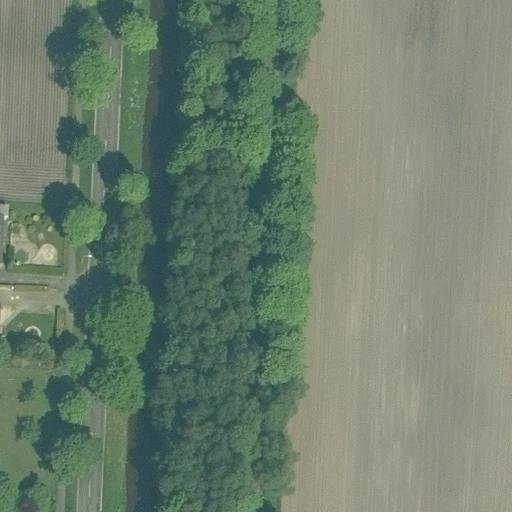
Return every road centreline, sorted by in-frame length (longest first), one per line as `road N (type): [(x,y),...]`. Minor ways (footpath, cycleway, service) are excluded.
road 1 (unclassified): [(253,511),(278,0)]
road 2 (tertiary): [(90,511),(113,0)]
